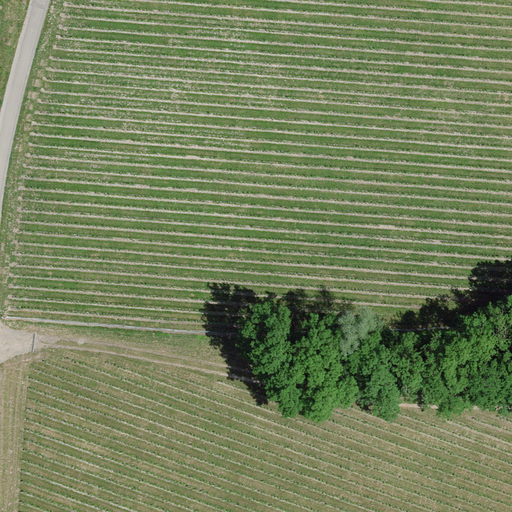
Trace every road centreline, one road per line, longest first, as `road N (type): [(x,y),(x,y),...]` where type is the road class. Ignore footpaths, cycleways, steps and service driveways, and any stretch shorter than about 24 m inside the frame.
road 1 (track): [(0,342),(85,343),(441,400),(511,395)]
road 2 (unclassified): [(0,165),(42,0)]
